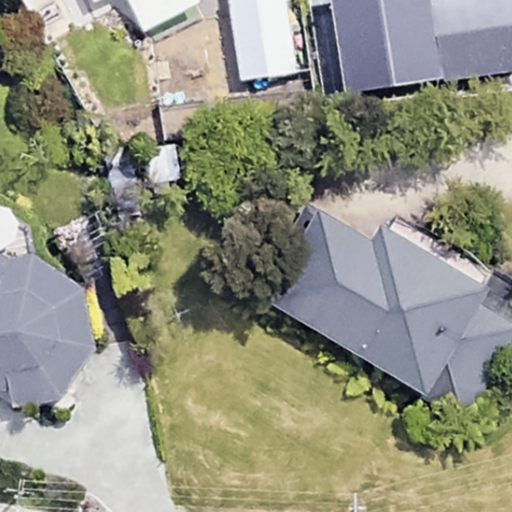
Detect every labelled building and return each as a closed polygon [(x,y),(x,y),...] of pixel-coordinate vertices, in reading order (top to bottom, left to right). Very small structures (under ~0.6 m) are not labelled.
[(273,0),(226,0),(231,64),(277,61),(273,0)] [(329,0),(339,89),(511,69),(511,29),(511,28),(429,38),(424,0),(329,0)] [(200,94),(148,98),(151,140),(203,136),(200,94)] [(64,396),(97,353),(89,292),(28,248),(38,234),(0,207),(0,388),(18,402),(64,396)] [(313,208),(259,301),(434,402),(441,391),(472,409),(511,340),(511,302),(386,230),(377,245),(313,208)]
